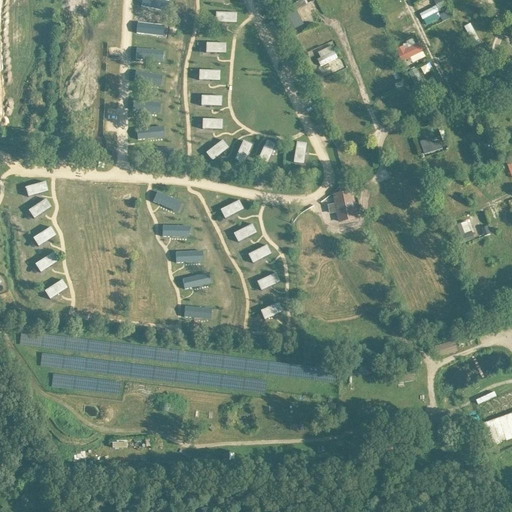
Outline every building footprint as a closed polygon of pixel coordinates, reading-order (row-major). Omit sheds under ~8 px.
[(89,0),(90,8),(98,8),(98,0),(89,0)] [(160,0),(142,0),(141,6),(166,12),(168,2),(160,0)] [(318,0),(309,0),(295,6),(299,14),(320,5),(318,0)] [(428,0),(423,0),(417,5),(421,10),(431,3),(428,0)] [(444,0),(435,0),(442,13),(440,13),(445,23),(429,30),(432,37),(443,32),(445,37),(455,32),(451,25),(455,23),(444,0)] [(40,14),(52,14),(53,3),(41,2),(40,14)] [(420,14),(422,20),(439,12),(436,6),(420,14)] [(109,9),(109,17),(123,18),(123,10),(109,9)] [(74,12),(57,12),(56,23),(73,23),(74,12)] [(216,13),(216,23),(236,23),(237,13),(216,13)] [(345,17),(354,39),(362,36),(353,14),(345,17)] [(267,23),(272,34),(284,28),(278,17),(267,23)] [(377,18),(370,22),(373,27),(380,23),(377,18)] [(116,19),(115,26),(123,27),(124,20),(116,19)] [(321,19),(300,29),(303,37),(325,27),(321,19)] [(464,27),(475,47),(486,41),(476,21),(464,27)] [(137,23),(136,33),(162,37),(163,26),(137,23)] [(414,27),(410,29),(408,25),(392,33),(399,45),(418,34),(414,27)] [(373,31),(383,51),(391,47),(381,28),(373,31)] [(42,30),(42,42),(50,42),(50,30),(42,30)] [(73,45),(73,34),(58,34),(57,45),(73,45)] [(111,46),(123,47),(124,36),(112,36),(111,46)] [(367,57),(380,49),(374,38),(361,46),(367,57)] [(450,58),(460,54),(458,48),(463,46),(460,39),(444,46),(450,58)] [(281,52),(288,50),(285,42),(279,43),(281,52)] [(396,50),(402,62),(424,51),(420,42),(405,49),(404,46),(396,50)] [(206,43),(206,53),(226,53),(226,44),(206,43)] [(136,50),(135,60),(157,61),(158,51),(136,50)] [(389,52),(370,61),(374,69),(393,60),(389,52)] [(51,67),(51,56),(39,56),(39,67),(51,67)] [(344,56),(322,66),(326,74),(347,64),(344,56)] [(448,64),(453,76),(472,69),(468,57),(448,64)] [(71,72),(72,60),(56,59),(55,71),(71,72)] [(109,60),(108,70),(121,71),(121,60),(109,60)] [(287,66),(292,75),(301,70),(296,61),(287,66)] [(418,68),(408,72),(417,90),(426,86),(418,68)] [(372,74),(382,95),(390,92),(380,70),(372,74)] [(199,71),(199,81),(219,81),(219,71),(199,71)] [(135,72),(133,82),(155,85),(156,75),(135,72)] [(38,84),(50,84),(51,75),(39,75),(38,84)] [(349,78),(328,88),(331,96),(353,86),(349,78)] [(271,95),(282,91),(279,82),(268,86),(271,95)] [(67,96),(67,86),(55,85),(55,95),(67,96)] [(108,98),(120,99),(120,89),(108,88),(108,98)] [(402,92),(381,101),(384,109),(406,100),(402,92)] [(201,97),(201,106),(221,107),(221,97),(201,97)] [(49,111),(49,100),(37,99),(37,111),(49,111)] [(134,100),(132,110),(154,113),(155,103),(134,100)] [(307,104),(311,113),(320,108),(317,100),(307,104)] [(54,118),(66,118),(66,106),(54,106),(54,118)] [(276,109),(274,119),(284,121),(286,111),(276,109)] [(372,112),(350,121),(354,129),(375,119),(372,112)] [(202,120),(202,130),(222,130),(222,120),(202,120)] [(317,125),(321,133),(330,129),(326,121),(317,125)] [(158,128),(137,130),(138,140),(159,138),(158,128)] [(234,140),(234,130),(223,129),(223,140),(234,140)] [(404,163),(416,159),(408,133),(395,137),(404,163)] [(421,143),(424,155),(443,149),(439,137),(421,143)] [(487,142),(491,158),(504,155),(499,139),(487,142)] [(222,140),(206,153),(212,160),(228,148),(222,140)] [(244,141),(235,160),(244,164),(253,145),(244,141)] [(276,145),(267,141),(259,159),(268,163),(276,145)] [(294,163),(304,164),(307,144),(297,143),(294,163)] [(146,148),(146,158),(169,159),(169,148),(146,148)] [(403,176),(398,178),(400,182),(424,173),(420,161),(400,168),(403,176)] [(28,197),(47,192),(45,182),(25,188),(28,197)] [(417,200),(430,196),(426,183),(413,187),(417,200)] [(57,194),(92,196),(93,187),(57,185),(57,194)] [(112,188),(111,199),(136,202),(137,191),(112,188)] [(335,203),(336,212),(338,222),(358,218),(352,190),(333,194),(335,203)] [(157,192),(152,202),(173,211),(177,202),(157,192)] [(45,200),(28,211),(34,219),(51,208),(45,200)] [(239,201),(221,210),(225,219),(244,210),(239,201)] [(502,207),(507,222),(511,220),(511,217),(508,205),(502,207)] [(433,206),(416,210),(418,219),(435,215),(433,206)] [(290,208),(285,217),(306,229),(312,220),(290,208)] [(466,232),(480,229),(477,215),(463,218),(466,232)] [(64,226),(99,232),(101,224),(66,217),(64,226)] [(378,221),(387,243),(395,240),(386,218),(378,221)] [(126,219),(123,229),(147,237),(150,227),(126,219)] [(430,225),(434,235),(444,230),(440,221),(430,225)] [(452,227),(459,245),(474,239),(472,232),(465,234),(461,224),(452,227)] [(253,225),(234,234),(239,242),(257,233),(253,225)] [(162,226),(162,237),(184,237),(184,227),(162,226)] [(50,227),(33,238),(38,246),(55,235),(50,227)] [(511,227),(502,232),(511,253),(511,252),(511,227)] [(289,244),(289,232),(275,232),(275,244),(289,244)] [(131,245),(131,233),(120,233),(120,245),(131,245)] [(66,247),(95,266),(100,259),(70,240),(66,247)] [(370,240),(357,246),(362,256),(374,250),(370,240)] [(267,246),(249,255),(253,264),(271,255),(267,246)] [(298,246),(296,257),(321,260),(322,250),(298,246)] [(198,252),(175,253),(176,263),(198,262),(198,252)] [(116,253),(115,264),(129,265),(129,254),(116,253)] [(137,253),(135,264),(159,269),(161,259),(137,253)] [(52,254),(35,264),(40,273),(57,262),(52,254)] [(389,261),(399,282),(407,279),(397,257),(389,261)] [(438,258),(439,269),(452,269),(451,258),(438,258)] [(369,275),(382,268),(379,263),(366,270),(369,275)] [(83,281),(113,299),(118,292),(87,273),(83,281)] [(261,291),(280,282),(276,273),(257,282),(261,291)] [(204,275),(182,280),(184,290),(206,285),(204,275)] [(113,285),(121,285),(122,276),(113,276),(113,285)] [(317,276),(315,287),(339,290),(340,280),(317,276)] [(402,282),(404,291),(416,289),(413,279),(402,282)] [(61,281),(44,292),(50,300),(67,289),(61,281)] [(145,296),(146,287),(136,285),(135,294),(145,296)] [(149,287),(145,297),(169,305),(173,295),(149,287)] [(490,287),(484,289),(490,307),(496,306),(490,287)] [(228,307),(230,297),(212,294),(211,304),(228,307)] [(365,299),(375,321),(383,317),(373,295),(365,299)] [(381,299),(384,308),(394,305),(391,295),(381,299)] [(444,304),(448,326),(460,323),(456,302),(444,304)] [(97,312),(97,303),(87,303),(87,312),(97,312)] [(155,307),(133,303),(132,313),(138,313),(137,319),(152,321),(155,307)] [(283,312),(279,303),(260,311),(264,320),(283,312)] [(302,306),(300,316),(325,320),(327,310),(302,306)] [(184,307),(184,318),(206,319),(206,309),(184,307)] [(224,328),(224,320),(216,319),(216,328),(224,328)] [(269,332),(269,321),(255,320),(255,331),(269,332)] [(347,341),(349,328),(339,327),(337,340),(347,341)] [(355,341),(367,342),(368,330),(356,329),(355,341)] [(402,331),(385,331),(385,347),(401,347),(402,331)] [(454,341),(434,346),(436,353),(456,347),(454,341)] [(324,368),(323,379),(335,379),(336,369),(324,368)] [(42,483),(32,488),(37,498),(47,492),(42,483)]
